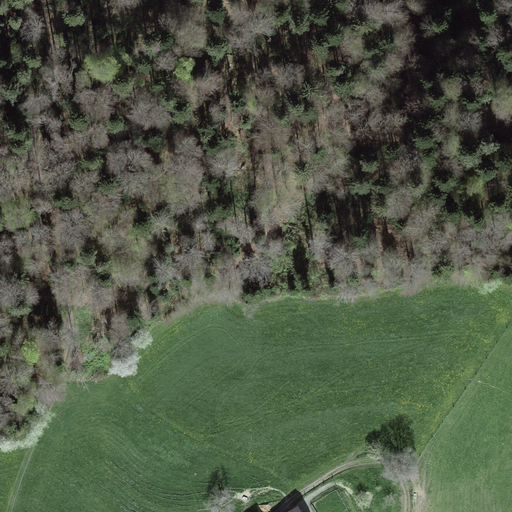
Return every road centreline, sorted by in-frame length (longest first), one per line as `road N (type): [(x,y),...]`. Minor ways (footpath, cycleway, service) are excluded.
road 1 (track): [(5,511),(19,465),(69,373),(71,306),(57,222),(39,186),(0,154)]
road 2 (track): [(279,511),(320,478),(368,460),(400,467),(406,511)]
